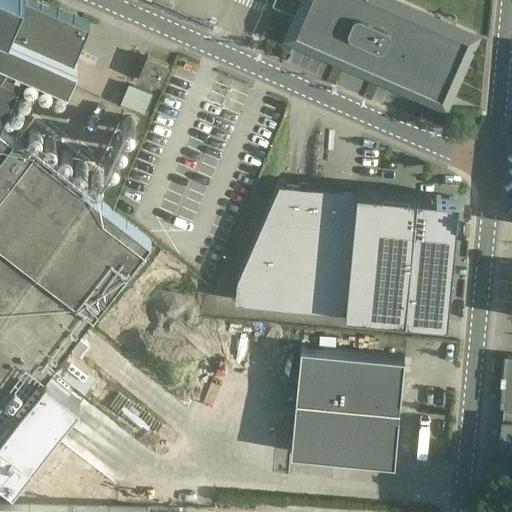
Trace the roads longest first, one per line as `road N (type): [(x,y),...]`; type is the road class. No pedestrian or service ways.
road 1 (unknown): [(253,68),(191,260),(143,228),(240,0)]
road 2 (residential): [(98,0),(497,164)]
road 3 (residential): [(458,511),(497,164)]
road 4 (residential): [(497,164),(511,0)]
